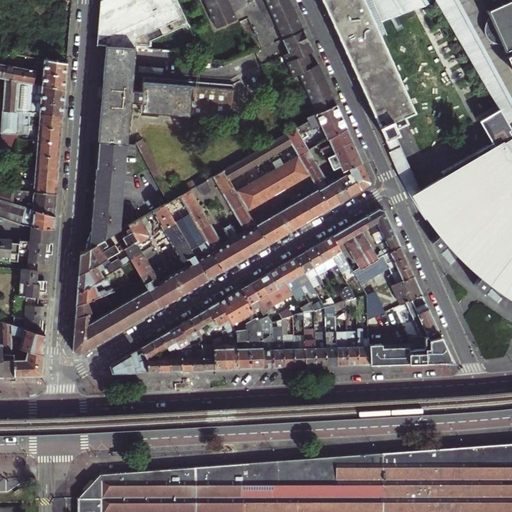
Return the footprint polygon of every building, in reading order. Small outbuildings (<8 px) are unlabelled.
[(100,0),(99,1),(96,35),(96,40),(104,36),(104,46),(135,48),(136,48),(187,25),(177,1),(176,0),(100,0)] [(203,0),(205,4),(217,30),(237,21),(227,0),(266,0),(282,37),(302,28),(301,26),(298,20),(294,10),(291,5),(288,0),(203,0)] [(321,0),(347,55),(391,154),(401,149),(390,124),(401,119),(398,113),(410,108),(380,35),(385,33),(380,22),(434,10),(428,0),(321,0)] [(428,0),(434,10),(492,112),(496,109),(499,108),(500,110),(510,128),(511,126),(511,110),(470,37),(449,0),(428,0)] [(511,13),(508,15),(499,21),(493,28),(487,41),(494,45),(504,49),(511,49),(511,13)] [(288,50),(308,42),(307,39),(303,32),(302,28),(282,37),(288,50)] [(309,45),(308,42),(288,50),(282,53),(289,69),(309,60),(307,56),(305,52),(311,50),(309,45)] [(135,48),(104,46),(102,81),(106,81),(106,83),(156,87),(168,113),(244,119),(247,85),(145,77),(144,84),(133,84),(136,48),(135,48)] [(309,60),(289,69),(291,73),(297,71),(317,113),(336,105),(322,74),(319,67),(317,62),(311,65),(310,62),(309,60)] [(66,73),(67,67),(44,63),(43,72),(66,76),(66,73)] [(4,65),(2,78),(6,78),(13,80),(15,67),(10,66),(4,65)] [(20,68),(15,67),(13,80),(22,81),(25,69),(20,68)] [(30,70),(25,69),(22,81),(33,83),(34,81),(35,73),(36,71),(30,70)] [(43,73),(42,85),(65,89),(65,84),(66,76),(43,72),(43,73)] [(2,133),(18,134),(27,135),(28,129),(28,126),(28,123),(29,113),(39,114),(63,115),(64,99),(65,89),(42,85),(36,84),(33,83),(22,81),(13,80),(6,78),(2,133)] [(104,105),(106,83),(98,82),(97,94),(96,105),(100,105),(104,105)] [(156,87),(106,83),(104,105),(100,105),(99,124),(122,125),(130,125),(131,107),(151,109),(151,112),(168,113),(156,87)] [(327,137),(347,128),(341,116),(336,105),(317,113),(306,118),(308,121),(295,128),(301,138),(306,135),(305,132),(312,129),(320,126),(325,138),(327,137)] [(476,153),(511,131),(511,126),(510,128),(500,110),(497,111),(493,114),(481,120),(488,135),(446,160),(448,164),(411,185),(414,189),(476,153)] [(480,119),(481,120),(493,114),(492,112),(480,119)] [(63,115),(39,114),(38,127),(62,129),(62,124),(63,115)] [(98,134),(97,142),(116,144),(128,144),(130,125),(122,125),(99,124),(98,134)] [(62,129),(38,127),(37,141),(61,142),(61,136),(62,129)] [(298,155),(308,149),(301,139),(301,138),(295,128),(291,131),(285,134),(291,144),(294,149),(295,150),(298,155)] [(325,152),(332,149),(352,140),(349,135),(347,128),(327,137),(330,143),(327,143),(319,148),(322,154),(325,152)] [(448,226),(484,256),(476,269),(487,277),(496,265),(511,275),(511,131),(476,153),(414,189),(439,217),(429,229),(438,237),(448,226)] [(285,134),(265,146),(270,156),(291,144),(285,134)] [(352,140),(332,149),(334,154),(327,157),(330,163),(357,151),(354,145),(352,140)] [(61,142),(37,141),(36,155),(59,157),(60,150),(61,142)] [(91,239),(91,247),(105,239),(113,234),(115,233),(122,229),(128,144),(116,144),(97,142),(96,159),(95,179),(94,190),(94,202),(93,215),(92,226),(91,239)] [(265,146),(244,158),(250,168),(270,156),(265,146)] [(303,165),(313,159),(310,154),(308,149),(298,155),(303,165)] [(357,151),(330,163),(333,169),(340,166),(343,171),(348,169),(362,162),(360,158),(357,151)] [(35,170),(58,171),(59,165),(59,157),(36,155),(35,170)] [(286,163),(291,172),(303,165),(298,155),(292,159),(286,163)] [(240,174),(250,168),(244,158),(234,164),(240,174)] [(308,174),(318,168),(316,163),(313,159),(303,165),(308,174)] [(362,162),(348,169),(348,170),(349,171),(363,165),(363,163),(362,162)] [(274,169),(280,179),(291,172),(286,163),(280,166),(274,169)] [(234,164),(223,170),(228,179),(229,180),(240,174),(234,164)] [(303,165),(291,172),(297,181),(300,180),(306,176),(309,174),(308,174),(303,165)] [(338,178),(349,197),(370,185),(371,182),(367,174),(363,165),(349,171),(349,172),(341,177),(338,178)] [(321,172),(318,168),(308,174),(309,174),(312,179),(313,181),(314,182),(322,177),(323,177),(321,172)] [(268,186),(280,179),(274,169),(269,173),(262,176),(268,186)] [(58,179),(58,171),(35,170),(34,181),(58,182),(58,179)] [(215,181),(217,186),(228,179),(223,170),(212,177),(215,181)] [(291,172),(280,179),(285,188),(291,185),(297,181),(291,172)] [(260,177),(265,187),(271,196),(272,196),(273,195),(268,186),(262,176),(261,177),(260,177)] [(248,184),(254,194),(265,187),(260,177),(248,184)] [(349,197),(338,178),(328,184),(339,203),(345,199),(349,197)] [(219,189),(222,194),(233,187),(232,185),(229,180),(228,179),(217,186),(219,189)] [(279,192),(285,188),(280,179),(268,186),(273,195),(279,192)] [(206,180),(197,186),(199,191),(202,194),(204,195),(207,193),(210,191),(211,188),(206,180)] [(339,203),(328,184),(325,185),(323,180),(315,184),(318,189),(329,209),(334,206),(339,203)] [(33,192),(56,194),(57,188),(58,182),(34,181),(33,192)] [(32,209),(15,204),(12,203),(12,201),(13,198),(13,190),(13,188),(0,184),(0,215),(24,225),(32,226),(51,228),(54,228),(54,221),(55,216),(32,209)] [(238,196),(241,201),(254,194),(248,184),(241,189),(236,185),(233,187),(238,196)] [(224,197),(227,202),(238,196),(233,187),(222,194),(224,197)] [(254,194),(259,203),(265,200),(271,196),(265,187),(254,194)] [(306,196),(317,216),(323,212),(329,209),(318,189),(306,196)] [(179,196),(184,204),(194,198),(192,193),(190,190),(179,196)] [(32,203),(56,205),(56,199),(56,194),(33,192),(32,203)] [(243,204),(247,211),(254,206),(259,203),(254,194),(241,201),(243,204)] [(311,219),(317,216),(306,196),(298,200),(295,195),(293,196),(291,194),(289,195),(305,223),(311,219)] [(299,226),(305,223),(289,195),(277,202),(293,230),(299,226)] [(194,221),(189,213),(184,204),(179,196),(164,205),(169,214),(174,222),(179,231),(184,239),(188,247),(190,249),(205,241),(204,238),(199,229),(194,221)] [(238,196),(227,202),(230,206),(232,211),(243,204),(241,201),(238,196)] [(184,204),(189,213),(200,207),(197,203),(194,198),(184,204)] [(275,203),(278,209),(291,231),(292,230),(293,230),(277,202),(276,203),(275,203)] [(55,211),(56,205),(32,203),(32,209),(55,216),(55,211)] [(251,218),(249,215),(247,211),(243,204),(232,211),(237,219),(241,226),(242,225),(243,227),(250,223),(253,221),(251,218)] [(155,216),(157,221),(169,214),(164,205),(152,211),(155,216)] [(189,213),(194,221),(204,214),(202,211),(200,207),(189,213)] [(384,211),(378,208),(362,218),(372,235),(380,230),(378,227),(388,221),(385,214),(384,211)] [(291,231),(278,209),(274,212),(276,214),(274,215),(270,209),(267,211),(265,209),(263,210),(268,218),(279,238),(286,234),(291,231)] [(160,224),(162,229),(174,222),(169,214),(157,221),(160,224)] [(194,221),(199,229),(209,223),(206,218),(204,214),(194,221)] [(273,242),(279,238),(268,218),(261,222),(256,214),(254,216),(251,218),(253,221),(254,223),(256,226),(267,245),(273,242)] [(140,219),(129,225),(134,233),(145,227),(143,224),(140,219)] [(352,224),(347,227),(352,236),(361,231),(364,230),(358,220),(352,224)] [(372,235),(377,243),(394,233),(392,228),(388,221),(378,227),(380,230),(372,235)] [(179,231),(174,222),(162,229),(164,233),(167,237),(179,231)] [(199,229),(204,238),(214,232),(212,227),(209,223),(199,229)] [(138,240),(134,233),(129,225),(122,229),(115,233),(113,234),(115,239),(122,235),(128,246),(135,241),(138,240)] [(51,228),(32,226),(32,231),(31,240),(47,241),(50,241),(51,239),(51,233),(51,228)] [(245,233),(256,252),(261,248),(267,245),(256,226),(245,233)] [(145,227),(134,233),(138,240),(135,241),(136,244),(148,238),(149,234),(147,231),(145,227)] [(352,236),(347,227),(340,231),(336,233),(341,242),(344,241),(352,236)] [(179,231),(167,237),(170,242),(172,246),(184,239),(179,231)] [(361,231),(352,236),(358,245),(367,240),(361,231)] [(205,241),(208,245),(210,244),(219,239),(218,239),(222,237),(220,233),(217,235),(215,233),(214,232),(204,238),(205,241)] [(243,259),(232,240),(228,233),(226,235),(222,237),(218,239),(219,239),(223,246),(234,264),(239,261),(243,259)] [(235,239),(245,258),(251,254),(256,252),(245,233),(235,239)] [(394,233),(377,243),(382,253),(383,255),(385,254),(399,246),(397,241),(394,233)] [(323,241),(335,263),(336,263),(341,272),(350,266),(332,236),(327,239),(323,241)] [(352,236),(344,241),(349,250),(358,245),(352,236)] [(47,241),(31,240),(24,239),(19,239),(19,241),(11,241),(11,238),(6,238),(0,237),(0,255),(10,256),(10,260),(17,260),(18,254),(30,255),(30,259),(28,259),(28,268),(23,268),(22,279),(21,279),(20,295),(26,295),(25,303),(24,329),(38,333),(39,329),(39,323),(39,318),(44,319),(44,313),(44,305),(38,304),(38,301),(39,288),(40,281),(37,281),(38,277),(39,266),(39,260),(45,261),(46,257),(46,248),(47,241)] [(78,275),(107,258),(115,253),(119,250),(116,244),(103,251),(101,248),(108,244),(105,239),(91,247),(80,253),(79,264),(78,275)] [(184,239),(172,246),(174,250),(176,254),(188,247),(184,239)] [(233,240),(232,240),(243,259),(244,258),(245,258),(235,239),(233,240)] [(367,240),(358,245),(363,254),(372,249),(367,240)] [(124,248),(130,259),(141,252),(139,248),(136,244),(135,241),(128,246),(124,248)] [(205,241),(190,249),(193,255),(197,261),(212,252),(210,249),(208,245),(205,241)] [(336,263),(335,263),(323,241),(318,244),(314,246),(327,268),(336,263)] [(358,245),(349,250),(354,259),(363,254),(358,245)] [(228,267),(234,264),(223,246),(212,252),(223,271),(228,267)] [(327,269),(327,268),(314,246),(309,249),(304,252),(318,275),(327,269)] [(385,254),(389,262),(404,256),(402,251),(399,246),(385,254)] [(188,247),(176,254),(178,257),(181,262),(189,258),(193,255),(190,249),(188,247)] [(115,253),(119,259),(123,266),(131,261),(130,259),(124,248),(119,250),(115,253)] [(372,249),(363,254),(369,264),(377,259),(376,256),(372,249)] [(131,261),(135,267),(146,261),(144,257),(141,252),(130,259),(131,261)] [(212,252),(197,261),(208,279),(215,275),(223,271),(212,252)] [(322,282),(318,275),(304,252),(300,254),(295,257),(313,287),(322,282)] [(358,266),(360,269),(369,264),(363,254),(354,259),(358,266)] [(389,262),(385,254),(383,255),(377,259),(369,264),(360,269),(354,272),(360,283),(391,266),(389,262)] [(208,279),(197,261),(193,255),(189,258),(193,265),(188,268),(188,266),(185,268),(186,269),(196,286),(202,283),(208,279)] [(397,268),(398,270),(408,265),(406,261),(404,256),(389,262),(391,266),(392,270),(397,268)] [(313,287),(295,257),(291,260),(286,262),(299,285),(302,290),(304,294),(311,290),(312,292),(315,290),(313,287)] [(76,293),(105,276),(121,267),(123,266),(119,259),(110,263),(107,258),(78,275),(77,283),(76,293)] [(123,266),(121,267),(129,283),(141,278),(139,275),(135,267),(131,261),(123,266)] [(135,267),(139,275),(151,269),(149,265),(146,261),(135,267)] [(299,285),(286,262),(281,265),(277,268),(290,290),(299,285)] [(408,265),(398,270),(393,272),(397,281),(398,282),(413,276),(411,271),(408,265)] [(129,283),(121,267),(105,276),(112,290),(120,286),(129,283)] [(174,274),(185,293),(191,289),(196,286),(186,269),(179,274),(178,273),(177,274),(173,267),(171,268),(174,274)] [(272,270),(268,273),(280,295),(286,292),(288,293),(291,292),(290,290),(277,268),(272,270)] [(151,269),(139,275),(141,278),(144,284),(150,281),(156,277),(154,273),(151,269)] [(280,295),(268,273),(264,275),(259,278),(271,300),(277,297),(279,299),(282,298),(280,295)] [(172,275),(170,276),(181,295),(183,294),(185,293),(174,274),(172,275)] [(112,290),(105,276),(76,293),(76,300),(76,305),(98,296),(109,291),(112,290)] [(181,295),(170,276),(159,283),(170,301),(176,298),(181,295)] [(398,282),(397,281),(393,283),(402,303),(405,302),(421,295),(417,285),(413,276),(398,282)] [(254,281),(249,284),(262,306),(271,300),(259,278),(254,281)] [(164,305),(170,301),(159,283),(159,280),(157,281),(158,283),(153,286),(150,281),(144,284),(146,287),(158,308),(164,305)] [(245,286),(240,289),(252,310),(258,307),(263,316),(267,314),(264,309),(262,306),(249,284),(245,286)] [(293,295),(302,290),(299,285),(290,290),(291,292),(293,295)] [(146,287),(135,294),(148,314),(153,311),(158,308),(146,287)] [(350,288),(341,293),(346,301),(356,298),(350,288)] [(218,302),(232,325),(243,318),(246,324),(246,330),(236,331),(236,340),(248,340),(257,340),(261,340),(261,331),(261,325),(258,320),(252,310),(240,289),(228,296),(218,302)] [(367,319),(383,312),(373,291),(372,291),(366,294),(366,295),(367,319)] [(286,292),(280,295),(282,298),(283,300),(293,295),(291,292),(288,293),(286,292)] [(148,314),(135,294),(125,300),(137,321),(142,318),(148,314)] [(429,338),(440,336),(430,314),(421,295),(405,302),(420,334),(420,335),(423,336),(426,335),(428,338),(429,338)] [(101,303),(98,296),(76,305),(75,311),(75,317),(87,310),(93,307),(92,307),(97,305),(101,303)] [(346,307),(346,330),(347,364),(352,364),(358,364),(357,328),(356,298),(346,301),(346,307)] [(125,300),(114,306),(126,327),(132,323),(137,321),(125,300)] [(262,306),(264,309),(273,303),(271,300),(262,306)] [(311,305),(314,310),(324,307),(321,301),(311,305)] [(345,301),(335,304),(335,311),(346,307),(345,301)] [(207,308),(218,325),(218,326),(222,323),(228,333),(234,329),(232,325),(218,302),(212,306),(207,308)] [(307,312),(314,310),(311,305),(310,303),(300,308),(303,313),(307,312)] [(337,365),(336,330),(335,311),(335,304),(324,307),(325,337),(326,365),(331,365),(337,365)] [(114,306),(103,312),(115,333),(120,330),(126,327),(114,306)] [(300,307),(290,312),(292,316),(293,316),(303,313),(300,308),(300,307)] [(203,311),(198,314),(208,331),(209,332),(214,328),(216,326),(218,325),(207,308),(203,311)] [(288,308),(279,313),(282,319),(286,317),(292,316),(290,312),(288,308)] [(87,310),(75,317),(74,324),(74,330),(85,323),(85,318),(90,315),(87,310)] [(115,333),(103,312),(92,319),(104,340),(110,336),(115,333)] [(271,322),(282,319),(279,313),(278,312),(269,317),(271,322)] [(193,316),(188,319),(198,337),(200,341),(208,336),(206,332),(208,331),(198,314),(193,316)] [(271,322),(269,317),(267,314),(263,316),(265,318),(258,320),(261,325),(271,322)] [(294,366),(293,341),(287,341),(287,334),(286,317),(282,319),(282,321),(282,326),(283,367),(288,366),(294,366)] [(90,348),(104,340),(92,319),(85,323),(74,330),(73,341),(72,350),(78,355),(90,348)] [(179,325),(189,342),(198,337),(188,319),(184,322),(179,325)] [(38,333),(24,329),(2,322),(0,322),(1,344),(2,354),(13,354),(17,353),(20,353),(21,348),(27,350),(43,355),(44,344),(45,335),(38,333)] [(173,328),(170,330),(179,348),(189,342),(179,325),(173,328)] [(212,339),(213,340),(220,340),(222,340),(216,326),(214,328),(209,332),(211,336),(212,338),(212,339)] [(283,367),(282,326),(277,326),(272,327),(272,342),(273,367),(279,367),(283,367)] [(326,365),(325,337),(320,337),(320,328),(314,328),(314,329),(315,365),(320,365),(326,365)] [(357,328),(358,364),(364,364),(369,364),(368,344),(368,338),(362,338),(362,328),(357,328)] [(315,365),(314,329),(303,330),(304,335),(304,340),(305,366),(311,366),(315,365)] [(180,349),(179,348),(170,330),(164,333),(160,336),(166,347),(169,352),(177,349),(180,349)] [(347,364),(346,330),(336,330),(337,365),(342,365),(347,364)] [(273,367),(272,342),(266,342),(265,331),(261,331),(261,340),(262,342),(262,347),(262,367),(267,367),(273,367)] [(380,344),(368,344),(369,364),(408,362),(451,361),(440,336),(429,338),(428,338),(426,335),(423,336),(420,335),(420,334),(411,334),(412,346),(380,347),(380,344)] [(166,347),(160,336),(155,339),(150,342),(156,352),(166,347)] [(214,369),(213,340),(212,339),(209,340),(209,342),(208,342),(208,348),(202,348),(202,369),(208,369),(214,369)] [(220,340),(213,340),(214,369),(220,369),(226,369),(225,348),(225,347),(221,348),(220,340)] [(232,368),(237,368),(236,340),(225,340),(225,342),(229,342),(229,348),(225,348),(226,369),(232,368)] [(250,368),(249,347),(248,340),(236,340),(237,368),(244,368),(250,368)] [(305,366),(304,340),(293,341),(294,366),(299,366),(305,366)] [(156,352),(150,342),(145,345),(139,348),(146,359),(156,352)] [(2,354),(1,344),(0,343),(0,376),(14,376),(14,360),(14,356),(13,354),(2,354)] [(262,367),(262,347),(249,347),(250,368),(257,367),(262,367)] [(146,359),(139,348),(122,358),(110,365),(112,373),(147,371),(146,359)] [(191,349),(192,370),(197,370),(202,369),(202,348),(191,349)] [(180,351),(180,353),(181,370),(186,370),(192,370),(191,349),(180,349),(180,351)] [(42,364),(43,355),(27,350),(25,359),(14,360),(14,376),(41,375),(42,364)] [(181,370),(180,353),(172,354),(173,358),(169,358),(170,371),(176,370),(181,370)] [(170,371),(169,358),(158,359),(159,371),(165,371),(170,371)] [(159,371),(158,359),(146,359),(147,371),(152,371),(159,371)] [(511,511),(511,442),(385,452),(385,511),(511,511)] [(297,459),(298,511),(385,511),(385,452),(297,459)] [(298,511),(297,459),(243,463),(213,465),(212,511),(298,511)] [(212,511),(213,465),(100,473),(78,497),(77,511),(212,511)]
